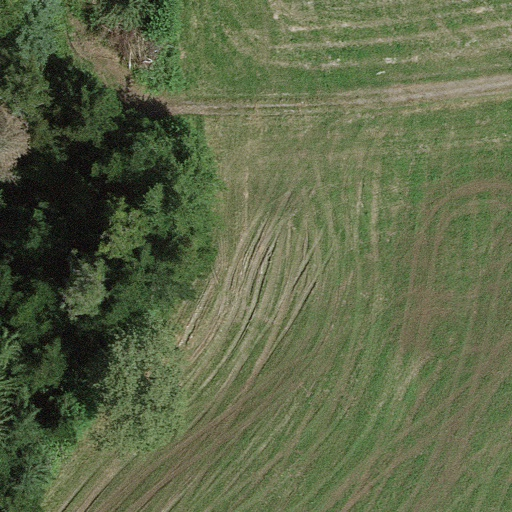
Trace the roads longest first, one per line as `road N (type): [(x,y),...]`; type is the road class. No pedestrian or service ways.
road 1 (track): [(511,84),(112,113)]
road 2 (track): [(0,223),(112,113)]
